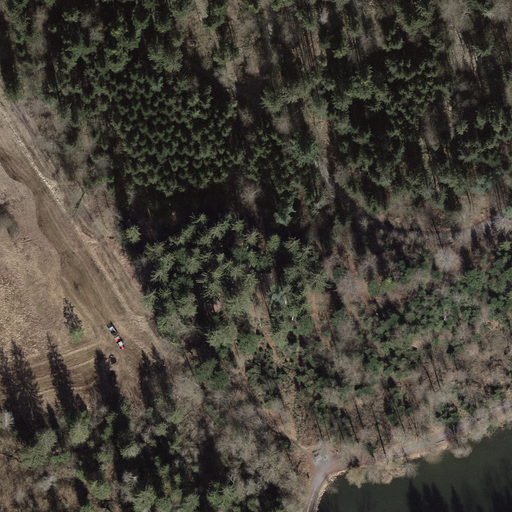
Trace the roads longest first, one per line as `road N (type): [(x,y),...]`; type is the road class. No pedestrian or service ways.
road 1 (track): [(511,205),(483,230),(426,240),(374,222),(342,197),(285,120),(94,0)]
road 2 (track): [(511,402),(428,448),(348,461),(325,475),(307,511)]
road 3 (track): [(275,0),(244,130)]
